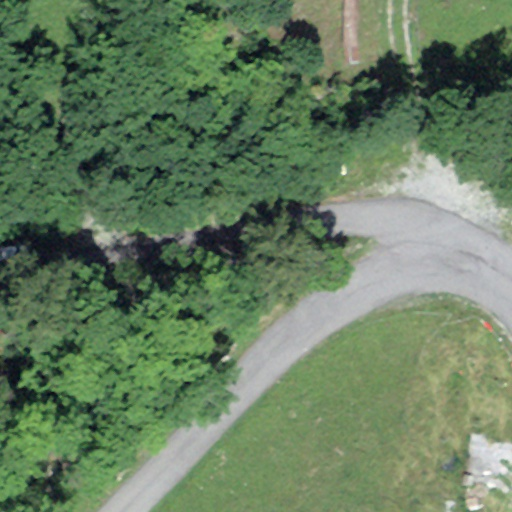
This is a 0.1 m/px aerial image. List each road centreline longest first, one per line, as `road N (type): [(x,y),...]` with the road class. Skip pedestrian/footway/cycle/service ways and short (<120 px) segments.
road 1 (unclassified): [(511,316),(477,286),(448,277),(383,274),(348,285),(292,330),(112,511)]
road 2 (track): [(93,0),(71,45),(65,111),(74,171),(99,238)]
road 3 (track): [(400,0),(393,129),(365,218)]
